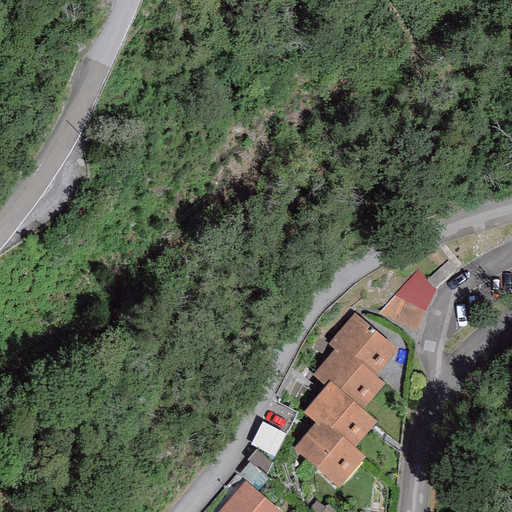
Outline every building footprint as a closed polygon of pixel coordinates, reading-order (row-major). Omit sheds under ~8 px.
[(387,315),(416,333),(445,288),(417,270),(387,315)] [(354,311),(328,342),(334,348),(339,343),(375,374),(397,348),(354,311)] [(312,373),(325,384),(329,379),(362,407),(384,382),(375,374),(339,343),(334,348),(312,373)] [(303,410),(316,421),(320,416),(354,445),(377,419),(362,407),(329,379),(325,384),(303,410)] [(316,421),(294,447),(339,485),(365,454),(354,445),(320,416),(316,421)] [(256,444),(280,455),(291,430),(266,419),(256,444)] [(244,477),(266,486),(279,456),(257,447),(244,477)] [(244,479),(217,511),(281,511),(283,511),(244,479)]
